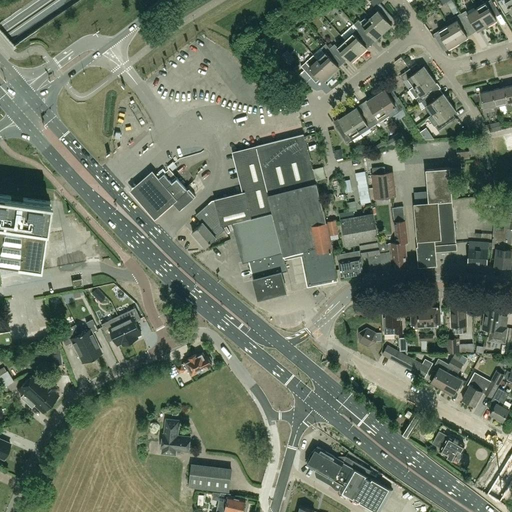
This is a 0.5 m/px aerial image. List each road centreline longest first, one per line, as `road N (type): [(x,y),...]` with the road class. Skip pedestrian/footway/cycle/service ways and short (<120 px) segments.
road 1 (primary): [(280,343),(161,241),(34,101)]
road 2 (primary): [(16,115),(142,251),(233,333)]
road 3 (residential): [(9,511),(63,408),(83,389),(168,346)]
road 4 (primary): [(492,511),(332,387)]
road 5 (unclassified): [(322,315),(342,295),(375,283),(468,278),(511,285)]
road 6 (unclassified): [(303,422),(269,414),(209,333),(168,346)]
road 7 (primary): [(318,404),(456,511)]
road 8 (residential): [(511,451),(370,371)]
road 9 (residential): [(423,37),(323,111)]
